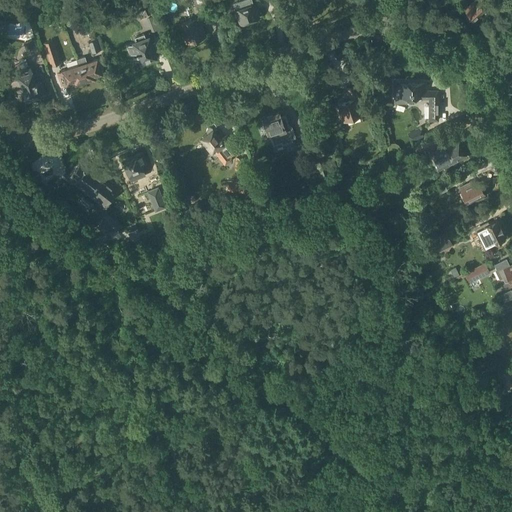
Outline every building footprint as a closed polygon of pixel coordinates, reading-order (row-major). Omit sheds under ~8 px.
[(145,0),(133,4),(136,15),(143,13),(144,15),(152,13),(147,0),(145,0)] [(207,0),(203,0),(195,3),(197,9),(209,4),(207,0)] [(251,0),(245,0),(239,2),(241,9),(236,11),(241,24),(258,18),(251,0)] [(473,20),(490,5),(486,0),(476,0),(465,10),(473,20)] [(154,15),(147,18),(151,31),(159,28),(154,15)] [(187,43),(205,36),(198,18),(181,24),(187,43)] [(88,41),(91,48),(92,53),(101,49),(98,39),(99,39),(98,34),(90,37),(91,40),(88,41)] [(146,39),(144,34),(135,37),(137,42),(128,45),(131,54),(136,53),(137,54),(138,54),(142,64),(149,61),(148,59),(155,57),(149,38),(146,39)] [(35,48),(33,40),(24,42),(27,51),(35,48)] [(60,63),(53,40),(44,43),(51,66),(60,63)] [(100,58),(90,62),(88,62),(86,56),(77,59),(79,65),(85,83),(92,81),(91,78),(97,77),(96,72),(104,70),(100,58)] [(78,85),(85,83),(79,65),(59,71),(63,82),(70,80),(72,85),(78,83),(78,85)] [(21,82),(23,89),(17,91),(21,101),(27,99),(27,100),(46,93),(42,82),(38,84),(37,82),(36,83),(30,67),(20,71),(23,81),(21,82)] [(415,104),(415,98),(421,98),(421,84),(426,84),(401,83),(401,89),(394,89),(394,103),(415,104)] [(342,121),(361,114),(358,106),(360,106),(357,99),(359,98),(355,86),(347,89),(351,100),(338,105),(340,111),(339,112),(342,121)] [(430,92),(430,98),(430,115),(430,120),(438,120),(438,92),(430,92)] [(282,123),(279,113),(262,120),(267,136),(279,132),(283,143),(290,140),(284,122),(282,123)] [(215,152),(219,157),(225,164),(232,158),(231,157),(239,151),(230,139),(231,139),(228,134),(223,139),(222,137),(220,139),(213,129),(211,128),(209,128),(207,129),(206,132),(207,134),(201,139),(212,154),(215,152)] [(420,128),(408,134),(412,142),(424,136),(420,128)] [(460,160),(465,158),(464,156),(465,156),(457,139),(429,153),(437,169),(459,159),(460,160)] [(405,160),(412,156),(408,148),(401,152),(405,160)] [(146,163),(143,154),(144,153),(143,152),(123,160),(132,182),(133,181),(133,180),(143,176),(144,177),(145,176),(141,166),(148,163),(147,162),(146,163)] [(371,165),(387,158),(384,152),(368,159),(371,165)] [(244,171),(245,158),(236,157),(235,170),(244,171)] [(330,173),(324,158),(315,161),(321,177),(330,173)] [(86,168),(80,163),(70,176),(76,181),(75,183),(93,197),(104,206),(117,189),(106,181),(87,166),(86,168)] [(246,193),(247,182),(233,181),(232,192),(246,193)] [(473,184),(472,182),(460,187),(467,203),(484,194),(483,191),(483,189),(481,186),(480,185),(478,182),(473,184)] [(432,197),(447,190),(444,183),(429,190),(432,197)] [(147,191),(155,211),(167,207),(158,186),(147,191)] [(115,229),(101,218),(95,225),(104,232),(115,229)] [(485,247),(486,246),(497,241),(497,242),(500,241),(499,240),(505,237),(497,220),(491,223),(491,222),(488,223),(489,224),(476,230),(485,247)] [(138,229),(135,223),(127,226),(130,232),(138,229)] [(439,252),(453,245),(446,230),(432,237),(439,252)] [(469,282),(490,272),(485,262),(464,273),(469,282)] [(511,281),(511,280),(511,265),(505,269),(504,266),(497,270),(502,279),(503,278),(505,282),(510,281),(511,281)] [(450,270),(454,277),(459,275),(455,267),(450,270)] [(488,423),(490,430),(497,429),(494,421),(488,423)]
